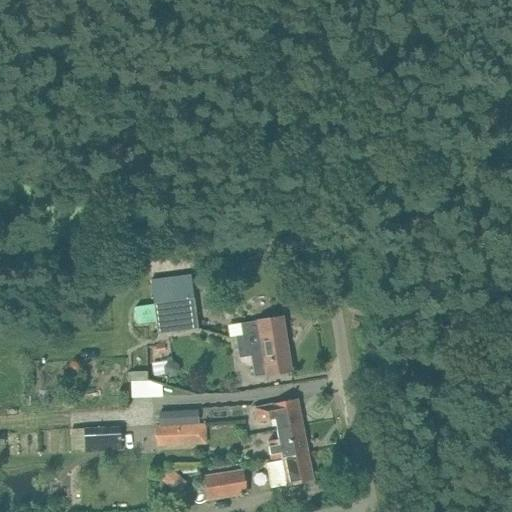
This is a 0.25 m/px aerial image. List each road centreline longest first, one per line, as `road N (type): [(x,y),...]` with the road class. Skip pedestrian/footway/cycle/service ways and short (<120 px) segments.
road 1 (unclassified): [(380,511),(285,0)]
road 2 (track): [(312,143),(511,133)]
